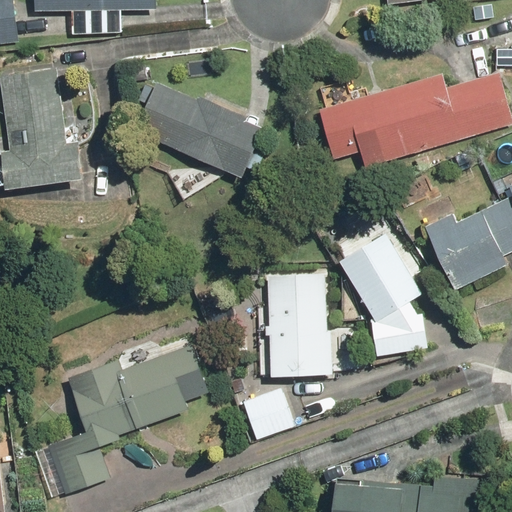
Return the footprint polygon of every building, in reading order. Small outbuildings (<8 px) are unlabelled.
[(16,0),(0,0),(0,43),(22,41),(16,0)] [(155,0),(33,0),(33,12),(72,11),(72,34),(124,34),(124,10),(155,9),(155,0)] [(54,69),(0,75),(0,79),(8,148),(0,149),(0,154),(4,189),(81,180),(76,141),(63,143),(54,69)] [(445,73),(319,108),(333,159),(359,153),(363,169),(511,124),(511,107),(502,71),(448,85),(445,73)] [(210,99),(207,106),(157,82),(134,131),(246,184),(268,137),(272,128),(210,99)] [(456,209),(424,225),(453,293),(509,269),(503,255),(511,250),(511,183),(509,185),(510,197),(464,219),(456,209)] [(338,263),(375,323),(372,323),(376,357),(426,349),(429,326),(408,303),(422,294),(386,232),(376,238),(357,211),(317,234),(334,265),(338,263)] [(325,273),(259,273),(259,281),(267,281),(267,327),(261,327),(261,335),(268,335),(268,379),(332,379),(332,346),(338,340),(326,328),(325,273)] [(99,447),(118,439),(116,435),(165,417),(167,420),(188,411),(184,403),(211,392),(189,345),(127,368),(122,359),(67,378),(83,432),(36,450),(52,500),(111,480),(99,447)] [(285,387),(241,403),(255,440),(299,424),(285,387)] [(426,476),(425,484),(330,477),(327,511),(475,511),(478,479),(426,476)]
